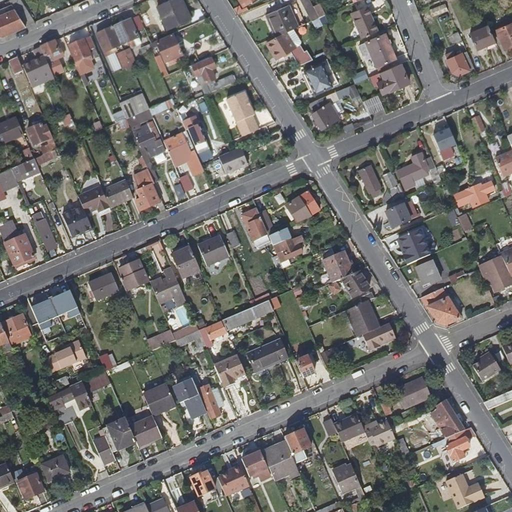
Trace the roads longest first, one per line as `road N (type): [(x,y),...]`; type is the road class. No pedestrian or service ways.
road 1 (residential): [(62,511),(435,349)]
road 2 (residential): [(0,297),(314,160)]
road 3 (residential): [(314,160),(435,349)]
road 4 (residential): [(212,0),(314,160)]
road 5 (residential): [(435,349),(511,470)]
road 6 (residential): [(441,102),(314,160)]
road 7 (residential): [(121,0),(0,53)]
